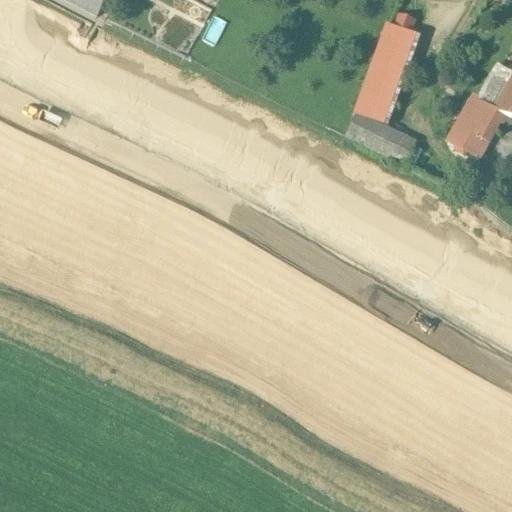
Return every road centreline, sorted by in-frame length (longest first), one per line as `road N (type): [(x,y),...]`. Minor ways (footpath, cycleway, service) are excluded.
road 1 (unclassified): [(0,50),(252,171),(511,326)]
road 2 (track): [(461,511),(195,352),(0,263)]
